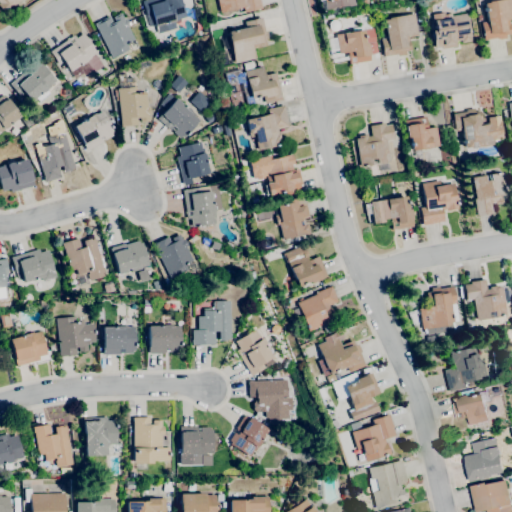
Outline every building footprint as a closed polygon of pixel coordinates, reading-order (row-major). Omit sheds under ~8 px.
[(19,0),(6,12),(4,9),(3,11),(0,7),(0,0),(19,0)] [(168,30),(166,29),(164,23),(153,27),(149,15),(145,17),(140,2),(146,0),(179,0),(185,17),(178,19),(178,20),(174,22),(173,21),(175,27),(173,29),(168,30)] [(243,13),(242,8),(218,13),(215,0),(258,0),(261,9),(243,13)] [(325,10),(323,2),(322,0),(353,0),(354,5),(347,7),(346,5),(331,8),(330,9),(325,10)] [(361,8),(359,0),(367,0),(369,6),(361,8)] [(482,40),(479,23),(486,22),(483,4),(487,3),(487,2),(497,0),(511,0),(511,19),(508,20),(508,24),(509,24),(511,34),(504,35),(505,39),(497,40),(496,38),(482,40)] [(382,57),(380,39),(386,38),(383,20),(387,20),(386,19),(380,20),(378,10),(390,8),(391,18),(414,14),(417,36),(409,37),(409,36),(407,36),(408,40),(410,50),(404,51),(405,55),(396,56),(396,54),(382,57)] [(111,58),(93,24),(108,16),(112,23),(114,22),(112,17),(120,13),(123,19),(125,18),(129,26),(127,27),(133,40),(126,44),(128,49),(111,58)] [(440,49),(440,47),(433,48),(431,31),(434,30),(432,21),(431,15),(443,13),(444,15),(450,14),(450,17),(466,14),(470,41),(460,43),(460,40),(454,41),(455,47),(440,49)] [(232,64),(226,37),(227,36),(227,32),(245,28),(243,22),(260,18),(263,32),(265,31),(267,40),(264,40),(265,46),(255,48),(251,49),(251,51),(252,51),(254,59),(232,64)] [(348,64),(346,53),(338,54),(335,35),(361,30),(360,21),(366,20),(368,31),(362,32),(362,35),(363,35),(363,38),(364,44),(366,43),(369,61),(348,64)] [(74,79),(69,71),(68,72),(61,62),(57,65),(48,52),(73,35),(75,38),(82,33),(95,53),(89,57),(89,59),(86,61),(85,61),(91,71),(83,76),(82,74),(74,79)] [(133,51),(130,46),(136,43),(138,48),(133,51)] [(220,66),(217,54),(223,52),(226,64),(220,66)] [(138,70),(135,63),(147,58),(150,65),(138,70)] [(39,103),(35,98),(31,102),(23,92),(19,96),(9,84),(26,70),(29,73),(32,71),(29,68),(39,60),(56,80),(49,85),(50,87),(47,90),(45,89),(49,94),(39,103)] [(243,70),(242,64),(250,62),(252,68),(243,70)] [(245,106),(242,91),(241,91),(239,83),(225,86),(222,73),(238,69),(239,73),(242,73),(242,72),(261,67),(263,75),(274,73),(275,79),(276,79),(281,100),(263,104),(262,98),(261,96),(251,98),(252,104),(245,106)] [(174,84),(169,81),(172,76),(177,78),(174,84)] [(119,127),(117,101),(115,101),(115,96),(114,96),(113,90),(116,90),(116,89),(117,89),(117,82),(123,81),(122,78),(131,77),(132,87),(135,87),(136,92),(138,92),(138,93),(145,92),(146,107),(149,107),(150,115),(148,115),(148,122),(139,122),(139,118),(136,118),(137,126),(119,127)] [(0,96),(2,95),(4,94),(6,98),(7,98),(20,116),(10,123),(10,124),(9,124),(7,125),(8,126),(4,129),(0,132),(0,96)] [(164,109),(159,105),(168,95),(173,99),(164,109)] [(183,139),(180,137),(179,138),(172,132),(175,129),(172,127),(169,130),(156,119),(175,98),(184,107),(183,108),(188,112),(191,111),(194,114),(193,116),(199,120),(188,133),(186,135),(183,139)] [(202,108),(199,101),(207,99),(209,106),(202,108)] [(235,108),(230,105),(233,100),(238,104),(235,108)] [(256,151),(253,137),(248,138),(247,134),(243,120),(247,119),(267,114),(266,109),(282,105),(287,126),(276,129),(277,133),(278,133),(281,145),(256,151)] [(465,155),(464,148),(463,148),(460,130),(454,131),(451,114),(465,112),(465,110),(473,109),(473,112),(479,111),(481,121),(480,121),(481,124),(487,123),(487,118),(500,116),(500,121),(503,141),(494,143),(494,145),(473,148),(474,153),(465,155)] [(86,151),(83,146),(72,126),(91,115),(92,117),(101,111),(110,125),(112,128),(111,128),(113,132),(111,133),(112,135),(104,140),(101,136),(98,138),(101,142),(86,151)] [(56,124),(52,115),(58,113),(62,122),(56,124)] [(207,124),(204,118),(210,114),(214,120),(207,124)] [(26,128),(21,120),(28,115),(33,124),(26,128)] [(411,151),(408,137),(406,138),(403,121),(424,117),(426,129),(434,127),(438,146),(411,151)] [(359,167),(354,139),(358,138),(357,136),(366,135),(366,137),(370,136),(368,126),(383,123),(384,126),(390,125),(392,140),(385,141),(389,162),(376,164),(375,159),(370,160),(371,165),(359,167)] [(43,182),(42,177),(39,165),(38,166),(37,162),(38,162),(36,154),(41,153),(39,147),(48,144),(46,137),(47,135),(63,131),(72,163),(73,162),(74,168),(70,169),(71,170),(62,172),(61,166),(57,167),(60,177),(43,182)] [(182,185),(175,157),(178,156),(176,148),(199,142),(202,153),(203,155),(204,154),(205,159),(204,159),(209,178),(182,185)] [(266,196),(264,184),(266,183),(264,177),(267,176),(264,161),(290,155),(293,165),(290,165),(292,171),(297,169),(300,184),(298,185),(300,191),(284,195),(283,192),(266,196)] [(10,193),(8,189),(1,191),(0,187),(0,166),(1,166),(1,165),(4,164),(12,161),(13,162),(25,158),(32,180),(32,181),(33,185),(10,193)] [(476,217),(473,199),(475,198),(471,178),(484,175),(485,181),(490,180),(489,175),(502,173),(506,201),(503,202),(503,203),(494,205),(494,203),(491,204),(492,214),(476,217)] [(421,226),(418,208),(424,208),(420,183),(438,181),(439,185),(453,183),(457,209),(446,211),(445,209),(441,210),(443,222),(435,223),(435,224),(421,226)] [(190,227),(189,219),(186,219),(182,190),(211,186),(214,211),(213,212),(215,224),(190,227)] [(390,230),(388,219),(383,220),(384,222),(372,224),(370,214),(366,215),(364,204),(369,203),(369,202),(405,196),(407,210),(409,209),(412,227),(390,230)] [(281,240),(278,225),(275,225),(273,217),(278,216),(275,206),(283,204),(283,201),(300,197),(302,203),(304,203),(308,218),(302,219),(303,224),(306,223),(308,234),(281,240)] [(170,279),(151,244),(166,236),(170,244),(173,242),(171,238),(178,234),(181,240),(184,239),(187,246),(185,247),(192,259),(183,263),(187,270),(170,279)] [(208,248),(197,242),(200,236),(211,242),(208,248)] [(88,281),(86,274),(87,274),(87,271),(84,272),(85,274),(76,276),(76,275),(74,269),(68,271),(62,249),(61,249),(59,243),(77,238),(80,248),(84,247),(82,241),(89,239),(90,240),(94,239),(96,244),(95,244),(104,276),(88,281)] [(127,280),(125,273),(116,275),(110,254),(109,249),(110,248),(110,247),(124,243),(124,245),(138,241),(138,243),(141,242),(148,265),(141,267),(141,269),(136,270),(138,276),(127,280)] [(216,251),(209,248),(212,241),(219,244),(216,251)] [(296,287),(282,254),(302,245),(306,255),(305,255),(307,261),(317,256),(326,277),(309,284),(308,282),(303,284),(300,285),(296,287)] [(37,290),(34,279),(30,280),(22,283),(21,277),(16,279),(15,272),(14,273),(10,257),(38,249),(39,252),(47,250),(55,277),(48,280),(48,281),(43,282),(43,281),(41,282),(44,288),(37,290)] [(0,258),(5,258),(8,278),(7,278),(8,285),(0,286),(0,258)] [(154,290),(151,282),(157,280),(160,287),(154,290)] [(475,320),(472,300),(465,301),(462,285),(469,284),(468,282),(484,280),(485,289),(489,289),(488,287),(497,286),(497,288),(501,287),(506,315),(475,320)] [(323,333),(320,326),(306,332),(294,303),(314,295),(313,293),(330,286),(336,302),(327,306),(328,309),(330,308),(335,320),(328,323),(331,329),(323,333)] [(420,329),(417,308),(426,307),(424,293),(430,292),(430,288),(438,287),(438,289),(452,287),(455,304),(449,305),(450,315),(451,315),(451,319),(452,323),(447,323),(448,325),(420,329)] [(213,344),(191,344),(191,330),(196,330),(196,316),(202,316),(202,310),(212,310),(212,301),(229,301),(229,340),(218,341),(218,331),(213,331),(213,344)] [(59,357),(55,318),(74,316),(75,322),(77,322),(83,322),(84,324),(93,323),(96,345),(86,346),(86,352),(78,353),(77,346),(74,347),(75,355),(59,357)] [(469,333),(468,324),(474,323),(476,332),(469,333)] [(277,335),(271,334),(269,329),(273,325),(278,326),(280,331),(277,335)] [(165,353),(147,353),(147,326),(180,326),(180,352),(168,353),(168,348),(165,348),(165,353)] [(119,355),(101,355),(101,350),(101,327),(134,327),(135,349),(134,349),(134,351),(131,351),(131,354),(122,354),(122,349),(119,349),(119,355)] [(250,376),(235,351),(238,349),(233,341),(254,329),(260,339),(261,338),(267,348),(266,348),(271,357),(262,363),(264,367),(250,376)] [(15,367),(14,361),(8,339),(29,334),(40,332),(46,354),(38,357),(39,360),(15,367)] [(322,377),(319,370),(324,368),(324,367),(319,369),(310,349),(315,347),(315,345),(335,337),(339,346),(342,345),(342,344),(351,341),(353,346),(357,344),(360,352),(358,353),(364,366),(348,373),(345,367),(336,371),(333,373),(332,372),(329,374),(322,377)] [(448,392),(443,370),(454,368),(453,364),(452,364),(452,362),(451,362),(449,353),(474,347),(476,355),(477,361),(482,360),(486,378),(472,381),(473,385),(468,386),(467,382),(463,383),(464,388),(448,392)] [(353,413),(346,397),(338,400),(331,383),(354,373),(356,379),(370,373),(379,393),(367,398),(368,399),(369,398),(372,404),(353,413)] [(327,383),(324,377),(332,374),(334,380),(327,383)] [(257,412),(257,410),(251,411),(251,401),(256,401),(256,397),(248,398),(246,381),(252,381),(252,382),(285,380),(287,401),(280,401),(281,409),(266,410),(266,411),(257,412)] [(469,426),(467,418),(456,420),(455,414),(454,414),(451,399),(468,395),(469,398),(482,394),(488,421),(469,426)] [(248,458),(229,444),(230,442),(228,441),(233,433),(236,435),(238,432),(235,430),(235,429),(234,428),(243,414),(247,417),(248,417),(267,430),(259,442),(256,448),(254,452),(253,451),(248,458)] [(379,462),(377,458),(364,462),(361,453),(362,453),(360,448),(355,450),(350,432),(373,425),(371,420),(387,415),(394,435),(383,439),(384,443),(385,442),(389,454),(381,457),(382,460),(379,462)] [(84,456),(82,421),(87,421),(87,418),(106,417),(106,420),(115,420),(116,444),(104,445),(105,455),(84,456)] [(151,464),(131,463),(132,449),(131,449),(131,417),(148,418),(148,424),(151,424),(151,420),(160,420),(160,427),(163,427),(163,435),(160,435),(160,447),(169,448),(168,461),(151,461),(151,464)] [(350,430),(348,424),(358,421),(360,427),(350,430)] [(55,467),(55,466),(49,467),(48,461),(44,462),(43,454),(37,455),(33,433),(32,433),(31,427),(48,424),(50,435),(54,434),(53,427),(61,426),(61,427),(66,426),(72,464),(55,467)] [(204,455),(199,455),(179,454),(179,453),(176,453),(177,448),(179,448),(179,447),(176,447),(177,442),(178,442),(178,435),(178,426),(196,426),(196,431),(199,431),(199,427),(208,427),(208,430),(212,430),(212,454),(204,454),(204,455)] [(0,465),(0,435),(7,433),(8,437),(16,435),(22,458),(16,460),(15,461),(11,462),(9,463),(0,465)] [(470,483),(464,457),(473,454),(471,444),(480,442),(479,439),(487,437),(488,440),(495,438),(497,447),(498,447),(500,454),(499,454),(504,473),(485,477),(485,479),(470,483)] [(374,508),(368,480),(369,479),(366,467),(390,462),(400,460),(405,483),(398,484),(399,490),(406,489),(408,501),(399,503),(374,508)] [(486,511),(481,511),(476,511),(471,487),(486,483),(487,485),(506,481),(511,505),(511,510),(511,511),(486,511)] [(162,492),(162,487),(163,487),(163,482),(170,482),(170,487),(171,487),(172,492),(162,492)] [(29,511),(29,502),(24,502),(23,489),(30,489),(30,494),(63,493),(63,511),(29,511)] [(178,511),(178,494),(204,494),(204,495),(215,495),(215,506),(217,506),(217,511),(214,511),(178,511)] [(227,511),(227,500),(248,500),(248,497),(260,496),(260,497),(266,497),(266,511),(227,511)] [(0,511),(0,498),(7,498),(8,511),(0,511)] [(125,511),(125,502),(146,501),(146,498),(158,498),(158,499),(164,498),(164,511),(125,511)] [(74,511),(74,503),(95,502),(95,499),(106,499),(112,499),(112,511),(74,511)] [(284,511),(291,508),(289,505),(297,500),(298,503),(304,499),(309,507),(310,506),(313,511),(284,511)]
